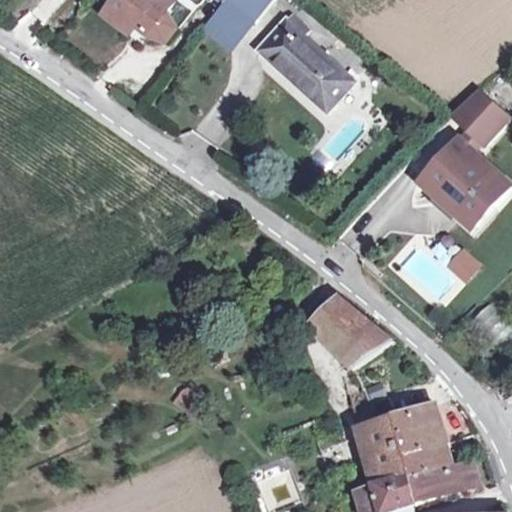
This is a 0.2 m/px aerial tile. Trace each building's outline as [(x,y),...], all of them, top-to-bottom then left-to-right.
[(117,0),(111,8),(152,39),(165,45),(176,31),(170,19),(166,15),(178,1),(176,0),(159,0),(159,1),(158,0),(117,0)] [(223,0),(226,2),(228,0),(258,24),(276,1),(274,0),(223,0)] [(263,54),(329,113),(355,84),(305,38),(310,34),(293,19),(263,54)] [(479,93),(454,117),(488,148),(511,122),(479,93)] [(423,183),(476,232),(511,192),(511,189),(460,143),(423,183)] [(464,256),(452,270),(467,283),(479,269),(464,256)] [(311,331),(356,373),(346,352),(385,335),(342,300),(311,331)] [(504,354),(511,346),(511,326),(489,303),(471,319),(504,354)] [(346,352),(356,373),(396,343),(385,335),(346,352)] [(295,383),(301,402),(319,396),(312,377),(295,383)] [(183,386),(173,405),(194,416),(204,397),(183,386)] [(360,430),(378,488),(357,495),(362,511),(405,511),(479,487),(472,463),(469,464),(468,462),(456,465),(438,407),(397,419),(383,423),(360,430)]
